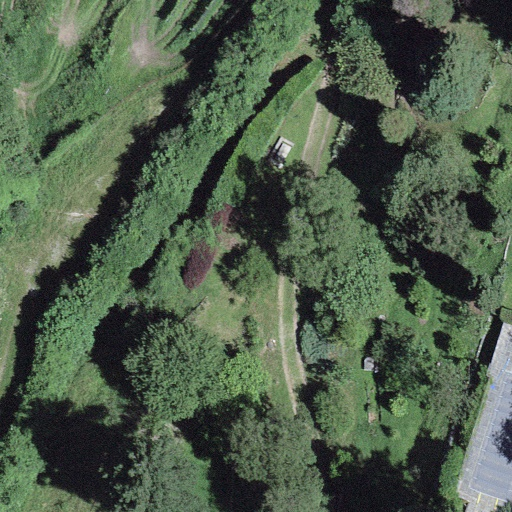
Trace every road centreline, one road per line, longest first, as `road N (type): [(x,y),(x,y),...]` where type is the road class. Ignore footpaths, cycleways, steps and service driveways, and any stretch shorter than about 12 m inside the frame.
road 1 (track): [(346,0),(288,270),(318,511)]
road 2 (track): [(260,0),(45,265),(0,403)]
